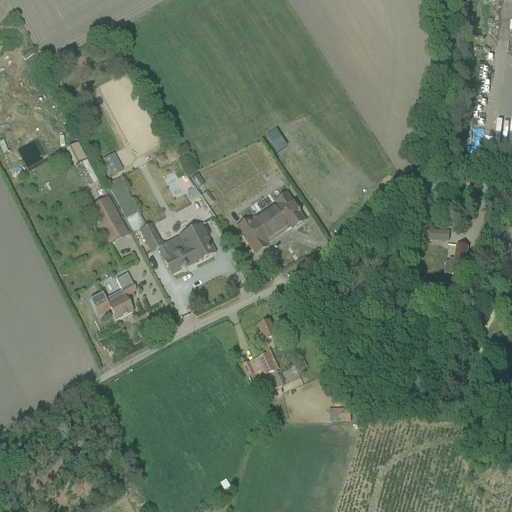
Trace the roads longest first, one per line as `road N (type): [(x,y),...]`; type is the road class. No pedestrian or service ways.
road 1 (unclassified): [(0,437),(331,258),(400,191),(511,187)]
road 2 (track): [(419,187),(446,57),(435,0)]
